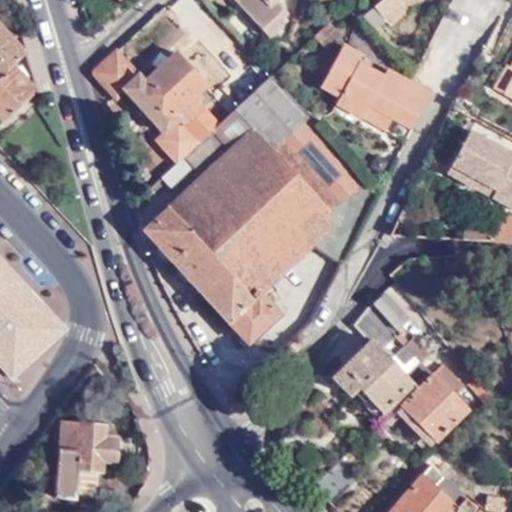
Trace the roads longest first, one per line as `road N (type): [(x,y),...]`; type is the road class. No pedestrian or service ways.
road 1 (residential): [(223,432),(328,325),(489,0)]
road 2 (primary): [(223,432),(159,318),(83,129)]
road 3 (tertiary): [(0,196),(77,278),(88,335),(0,456)]
road 4 (primary): [(83,129),(131,325)]
road 5 (primary): [(131,325),(201,480)]
road 6 (residential): [(131,325),(181,412),(204,431),(223,432)]
